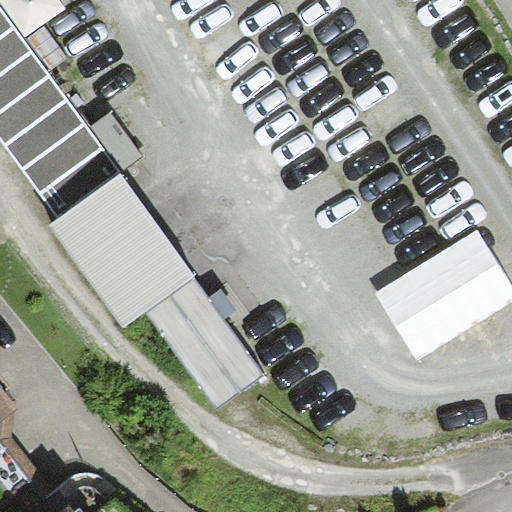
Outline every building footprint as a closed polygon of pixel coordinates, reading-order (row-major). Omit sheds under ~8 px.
[(122,174),(0,7),(0,139),(58,220),(122,174)] [(111,112),(91,126),(123,170),(142,156),(111,112)] [(210,297),(122,174),(58,220),(50,225),(124,329),(146,314),(215,410),(265,375),(225,318),(210,297)] [(221,289),(210,297),(225,318),(236,309),(221,289)] [(0,426),(10,418),(0,405),(0,426)]
